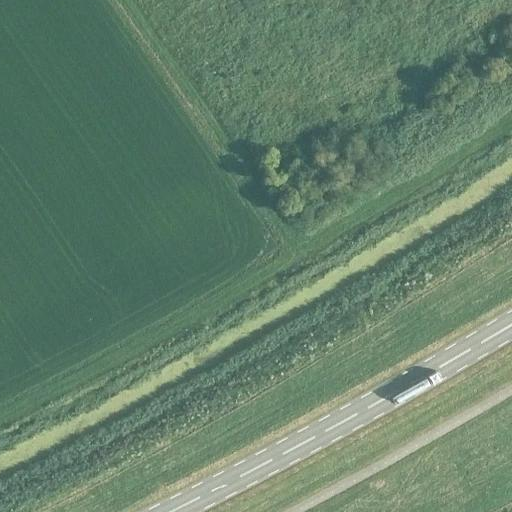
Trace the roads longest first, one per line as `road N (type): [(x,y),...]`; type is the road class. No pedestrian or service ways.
road 1 (secondary): [(171,511),(313,442),(511,326)]
road 2 (track): [(294,255),(0,422)]
